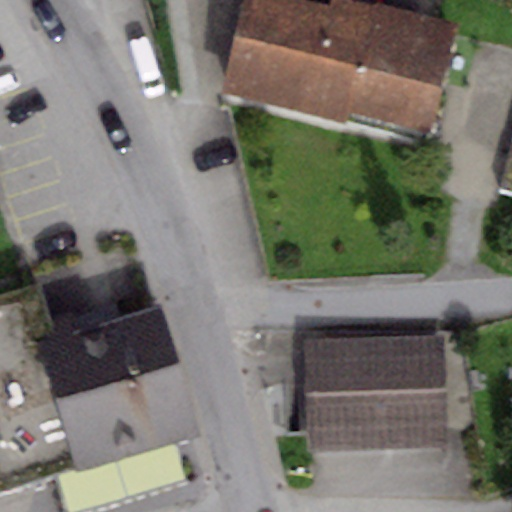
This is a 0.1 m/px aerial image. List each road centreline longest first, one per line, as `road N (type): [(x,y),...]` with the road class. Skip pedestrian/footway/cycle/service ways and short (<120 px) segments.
road 1 (tertiary): [(193,305),(164,219),(51,0)]
road 2 (residential): [(511,297),(381,310),(193,305)]
road 3 (unknown): [(449,306),(456,230),(444,49)]
road 4 (tertiary): [(250,511),(193,305)]
